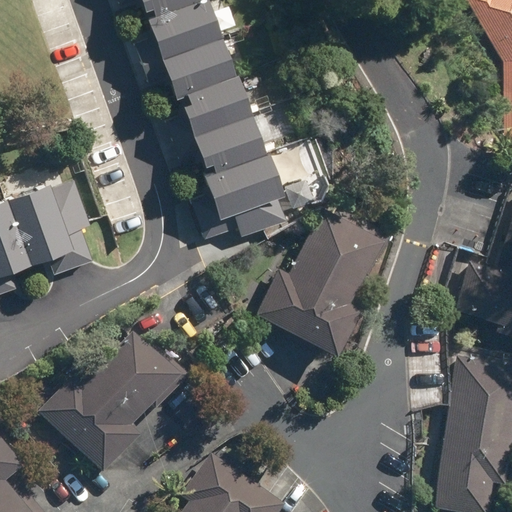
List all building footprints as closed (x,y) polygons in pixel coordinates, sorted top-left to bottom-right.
[(140,0),(145,13),(183,0),(140,0)] [(159,54),(222,32),(210,0),(183,0),(145,13),(159,54)] [(511,0),(470,0),(503,53),(501,126),(511,126),(511,0)] [(186,89),(236,72),(222,32),(159,54),(173,94),(178,92),(186,89)] [(181,102),(184,110),(166,116),(171,131),(189,124),(192,132),(253,110),(240,70),(236,72),(186,89),(190,99),(181,102)] [(192,132),(202,161),(211,158),(214,166),(267,148),(253,110),(192,132)] [(308,140),(269,154),(282,192),(287,206),(326,192),(308,140)] [(240,234),(282,219),(274,195),(282,192),(269,154),(267,148),(214,166),(205,169),(201,171),(216,215),(232,210),(240,234)] [(48,276),(91,262),(80,225),(91,222),(76,172),(7,193),(28,262),(42,258),(48,276)] [(511,187),(487,269),(468,263),(453,310),(511,329),(511,187)] [(0,288),(15,284),(10,268),(28,262),(7,193),(0,195),(0,288)] [(335,217),(315,207),(283,273),(267,265),(246,309),(329,349),(389,227),(341,204),(335,217)] [(187,372),(141,323),(43,414),(99,474),(140,436),(130,425),(187,372)] [(511,369),(511,362),(455,353),(432,498),(481,506),(488,466),(497,466),(511,369)] [(44,502),(0,443),(0,511),(50,511),(51,511),(44,502)] [(271,511),(276,506),(205,455),(180,489),(191,498),(181,511),(271,511)]
